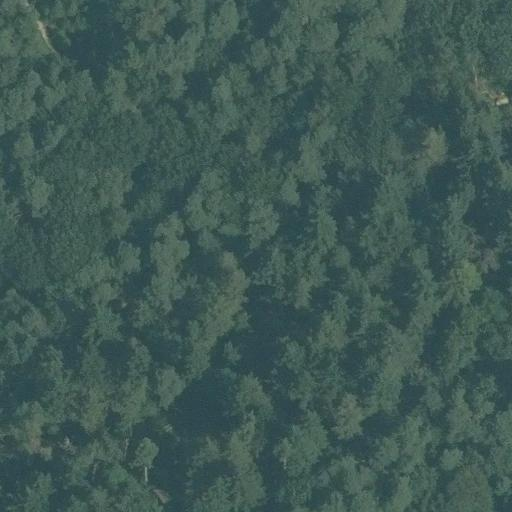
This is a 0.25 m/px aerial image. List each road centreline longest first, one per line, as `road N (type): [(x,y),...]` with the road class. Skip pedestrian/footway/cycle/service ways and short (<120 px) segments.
road 1 (unknown): [(511,24),(103,245),(49,322),(0,352)]
road 2 (track): [(475,0),(125,188),(103,245)]
road 3 (track): [(0,264),(125,188),(0,3)]
road 4 (unknown): [(103,511),(68,475),(0,432)]
